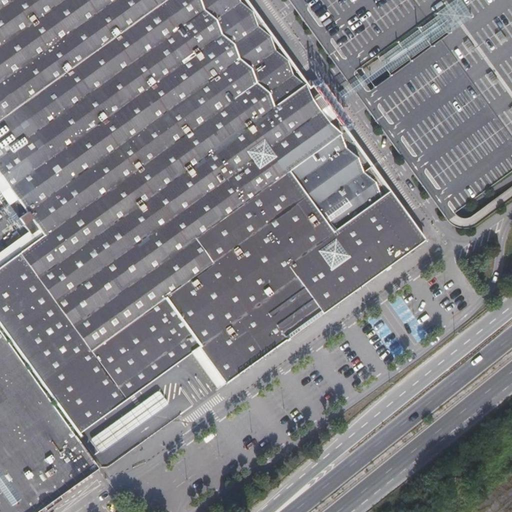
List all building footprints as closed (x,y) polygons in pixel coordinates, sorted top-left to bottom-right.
[(328,123),(310,98),(302,104),(258,44),(269,36),(270,35),(256,15),(253,17),(244,24),(226,0),(0,0),(0,176),(17,200),(8,205),(27,231),(30,235),(38,229),(42,235),(0,265),(0,328),(77,435),(190,352),(197,347),(224,384),(286,339),(284,336),(303,323),(311,317),(319,311),(321,314),(359,287),(424,240),(409,218),(400,224),(389,209),(380,196),(389,190),(371,166),(363,172),(357,158),(345,148),(340,134),(332,127),(328,123)] [(226,0),(244,24),(253,17),(252,12),(239,1),(238,0),(226,0)] [(511,0),(285,0),(444,220),(511,171),(511,0)] [(275,50),(269,36),(258,44),(302,104),(310,98),(304,84),(292,75),(287,61),(275,50)] [(0,193),(8,205),(17,200),(0,176),(0,193)] [(397,202),(389,190),(380,196),(389,209),(400,224),(409,218),(397,202)] [(0,265),(42,235),(38,229),(30,235),(27,231),(0,251),(0,265)] [(313,320),(311,317),(303,323),(305,326),(313,320)] [(96,468),(0,334),(0,511),(35,511),(59,495),(96,468)] [(217,389),(224,384),(197,347),(190,352),(217,389)] [(89,442),(100,456),(135,429),(167,405),(157,391),(124,416),(89,442)] [(35,511),(44,511),(62,499),(59,495),(35,511)]
